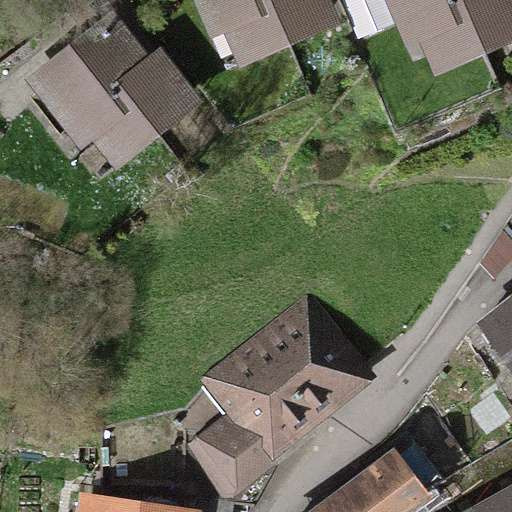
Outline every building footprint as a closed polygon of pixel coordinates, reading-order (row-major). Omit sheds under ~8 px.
[(211,0),(217,12),(231,6),(251,52),(326,20),(317,0),(211,0)] [(403,0),(413,20),(426,14),(446,60),(511,32),(511,8),(508,0),(403,0)] [(80,122),(92,113),(123,152),(187,102),(152,58),(140,68),(109,29),(45,80),(80,122)] [(470,280),(472,281),(482,290),(511,259),(511,238),(507,232),(505,230),(470,280)] [(367,367),(312,296),(222,367),(210,383),(233,414),(212,430),(223,445),(214,451),(239,484),(271,459),(263,449),(367,367)] [(511,356),(511,315),(505,307),(488,321),(511,356)] [(389,511),(511,511),(511,441),(445,480),(389,511)] [(323,511),(389,511),(445,480),(415,442),(323,511)] [(99,511),(232,511),(234,501),(198,496),(196,511),(155,511),(101,504),(100,487),(82,486),(79,506),(100,508),(99,511)]
